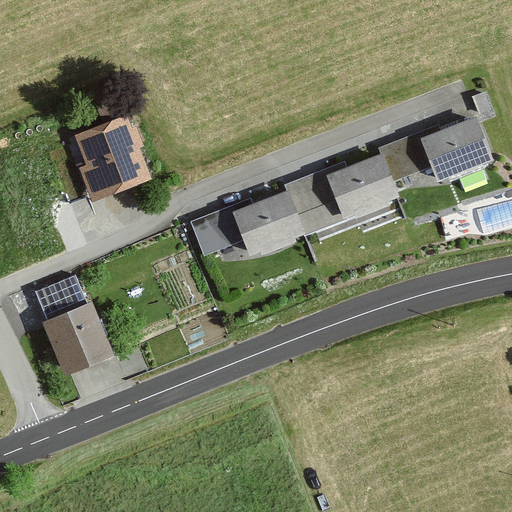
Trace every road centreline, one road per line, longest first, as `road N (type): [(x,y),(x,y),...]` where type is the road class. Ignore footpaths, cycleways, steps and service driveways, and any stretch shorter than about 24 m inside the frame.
road 1 (residential): [(0,288),(461,93)]
road 2 (tertiary): [(46,439),(385,306),(511,274)]
